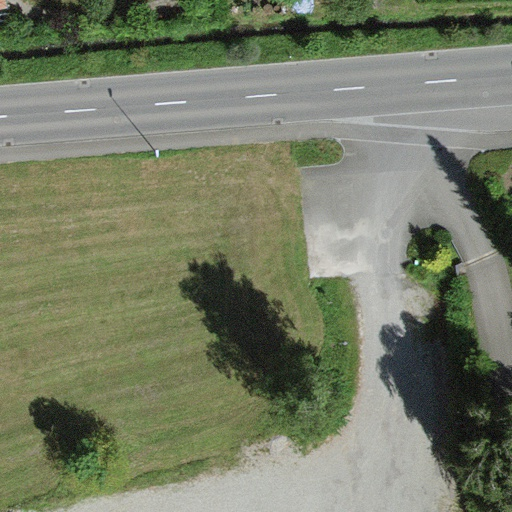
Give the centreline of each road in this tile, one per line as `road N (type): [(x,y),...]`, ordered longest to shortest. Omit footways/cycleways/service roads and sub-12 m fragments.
road 1 (tertiary): [(0,115),(425,80)]
road 2 (residential): [(511,360),(471,229),(435,168),(425,80)]
